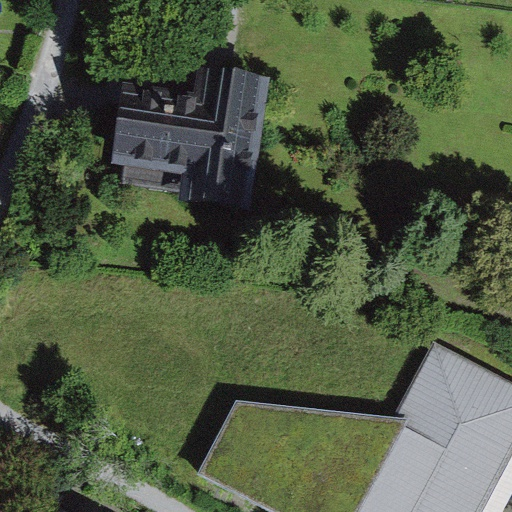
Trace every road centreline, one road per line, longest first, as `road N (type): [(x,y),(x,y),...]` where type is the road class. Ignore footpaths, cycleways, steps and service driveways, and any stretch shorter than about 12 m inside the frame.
road 1 (residential): [(72,0),(39,112),(0,201)]
road 2 (track): [(0,413),(178,511)]
